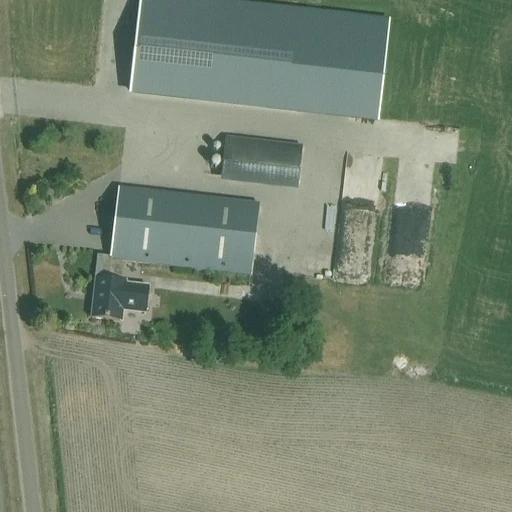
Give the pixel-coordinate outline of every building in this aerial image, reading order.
[(379,120),(389,25),(167,0),(162,0),(163,2),(141,0),(130,93),(379,120)] [(222,178),(298,187),(302,154),(226,144),(222,178)] [(260,205),(118,189),(110,258),(98,257),(90,320),(123,324),(124,314),(146,316),(150,287),(127,285),(127,283),(123,282),(125,264),(252,279),(260,205)] [(352,239),(352,257),(354,257),(353,268),(365,268),(365,257),(373,257),(373,239),(352,239)] [(421,277),(422,258),(399,257),(397,275),(421,277)]
